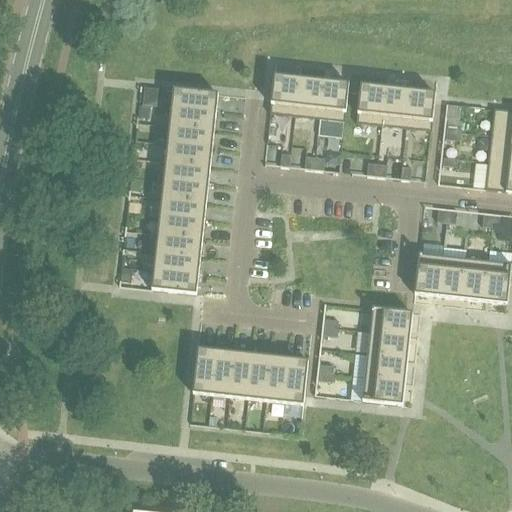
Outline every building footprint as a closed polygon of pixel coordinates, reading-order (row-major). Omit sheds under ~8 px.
[(274,79),(274,80),(270,117),(296,120),(300,83),(300,82),(274,79)] [(324,84),(300,82),(300,83),(296,120),(320,122),(324,85),(324,84)] [(345,125),(349,88),(349,87),(324,84),(324,85),(320,122),(345,125)] [(382,129),(386,92),(386,91),(361,88),(361,89),(357,126),(382,129)] [(143,108),(152,108),(163,110),(164,92),(145,90),(143,108)] [(410,93),(386,91),(386,92),(382,129),(406,132),(410,95),(410,93)] [(172,111),(173,111),(216,116),(219,97),(175,92),(174,92),(172,111)] [(436,96),(410,93),(410,95),(406,132),(432,134),(436,97),(436,96)] [(152,108),(143,108),(140,107),(139,120),(150,121),(152,108)] [(460,119),(461,108),(447,107),(446,117),(460,119)] [(173,111),(172,111),(170,129),(171,130),(215,134),(216,116),(173,111)] [(511,113),(494,112),(491,139),(511,141),(511,113)] [(447,126),(447,134),(461,136),(462,128),(447,126)] [(169,148),(213,152),(215,134),(171,130),(170,129),(168,147),(169,148)] [(460,144),(461,136),(447,134),(446,142),(460,144)] [(511,141),(491,139),(489,165),(511,167),(511,141)] [(169,148),(168,147),(166,166),(167,166),(211,170),(213,152),(169,148)] [(281,169),(290,170),(291,158),(282,157),(281,169)] [(314,173),(316,161),(306,160),(305,172),(314,173)] [(458,162),(444,160),(443,168),(457,170),(458,162)] [(316,161),(314,173),(324,174),(325,162),(316,161)] [(511,167),(489,165),(486,193),(511,195),(511,167)] [(165,184),(209,189),(211,170),(167,166),(166,166),(164,184),(165,184)] [(377,179),(378,167),(368,166),(367,178),(377,179)] [(387,168),(378,167),(377,179),(386,180),(387,168)] [(402,170),(401,182),(410,183),(412,171),(402,170)] [(162,202),(163,202),(207,207),(209,189),(165,184),(164,184),(162,202)] [(163,202),(162,202),(160,220),(161,220),(205,225),(207,207),(163,202)] [(437,225),(447,226),(448,214),(438,213),(437,225)] [(448,214),(447,226),(456,227),(457,215),(448,214)] [(482,230),(492,231),(493,219),(484,218),(482,230)] [(503,220),(493,219),(492,231),(501,232),(503,220)] [(159,238),(203,243),(205,225),(161,220),(160,220),(158,238),(159,238)] [(159,238),(158,238),(156,256),(157,256),(201,261),(203,243),(159,238)] [(201,261),(157,256),(156,256),(154,274),(155,274),(199,279),(201,261)] [(439,299),(443,260),(419,257),(415,296),(415,298),(438,300),(439,299)] [(465,262),(443,260),(439,299),(438,300),(461,303),(461,301),(465,262)] [(484,305),(484,304),(488,265),(465,262),(461,301),(461,303),(484,305)] [(511,267),(488,265),(484,304),(484,305),(508,308),(508,307),(511,267)] [(133,270),(122,269),(120,282),(131,283),(133,270)] [(155,274),(154,274),(152,293),(153,293),(197,298),(199,279),(155,274)] [(413,316),(412,316),(373,312),(370,335),(409,340),(410,340),(413,316)] [(324,330),(338,332),(339,324),(325,322),(324,330)] [(337,340),(338,332),(324,330),(323,338),(337,340)] [(410,340),(409,340),(370,335),(368,358),(407,362),(408,362),(410,340)] [(193,397),(212,399),(212,398),(217,354),(198,352),(193,396),(193,397)] [(212,398),(212,399),(230,401),(230,400),(235,356),(217,354),(212,398)] [(230,401),(249,403),(249,402),(253,358),(235,356),(230,400),(230,401)] [(253,358),(249,402),(249,403),(267,405),(267,404),(271,360),(253,358)] [(365,381),(404,385),(405,385),(408,362),(407,362),(368,358),(365,381)] [(290,362),(271,360),(267,404),(267,405),(285,407),(285,406),(290,362)] [(309,364),(290,362),(285,406),(285,407),(304,409),(304,408),(309,364)] [(320,368),(319,376),(333,377),(334,369),(320,368)] [(333,377),(319,376),(318,384),(332,385),(333,377)] [(403,409),(405,385),(404,385),(365,381),(363,404),(402,409),(403,409)]
